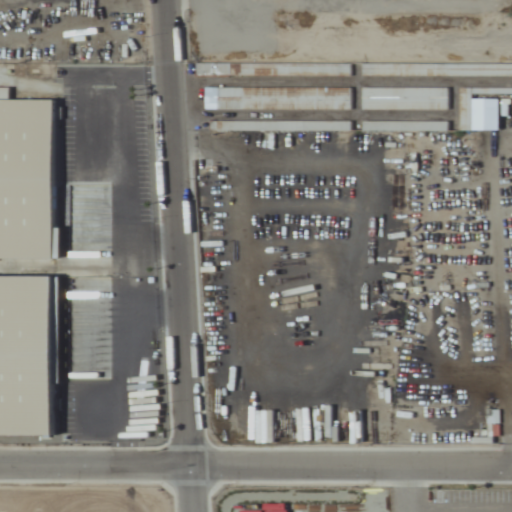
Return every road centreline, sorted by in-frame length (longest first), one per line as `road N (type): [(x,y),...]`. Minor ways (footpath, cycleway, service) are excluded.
road 1 (residential): [(511,467),(0,466)]
road 2 (residential): [(187,467),(162,0)]
road 3 (residential): [(510,467),(505,221)]
